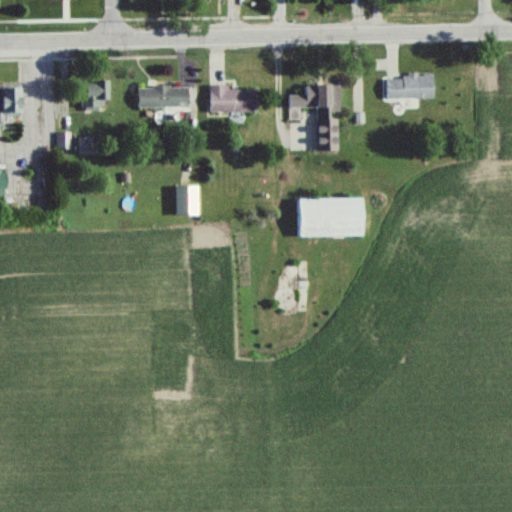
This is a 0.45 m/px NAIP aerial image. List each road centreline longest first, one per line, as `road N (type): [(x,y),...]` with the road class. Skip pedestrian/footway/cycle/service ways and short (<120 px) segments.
road 1 (secondary): [(0,42),(485,33)]
road 2 (residential): [(276,37),(264,270)]
